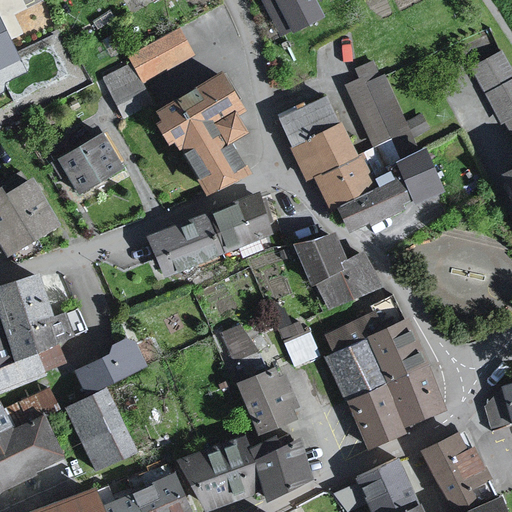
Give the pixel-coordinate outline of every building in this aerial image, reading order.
[(259,0),(278,37),(319,16),(310,0),(259,0)] [(467,66),(511,138),(511,70),(498,49),(467,66)] [(355,77),(341,84),(370,144),(390,134),(394,140),(428,126),(418,107),(400,117),(374,58),(352,66),(355,77)] [(354,153),(321,96),(271,116),(301,176),(305,175),(354,153)] [(97,137),(49,162),(72,199),(118,172),(97,137)] [(329,202),(325,209),(346,229),(358,221),(364,224),(403,206),(405,199),(434,188),(420,150),(381,164),(380,172),(367,176),(371,187),(329,202)] [(354,153),(305,175),(325,209),(329,202),(371,187),(367,176),(360,152),(354,153)] [(511,163),(496,173),(511,200),(511,163)] [(0,258),(52,230),(24,183),(0,194),(0,258)] [(139,240),(159,283),(270,238),(257,201),(139,240)] [(330,232),(286,243),(304,286),(311,282),(336,268),(333,262),(338,255),(330,232)] [(336,268),(311,282),(320,303),(377,284),(365,256),(333,262),(336,268)] [(29,279),(0,288),(0,351),(5,365),(53,347),(68,341),(61,317),(39,322),(29,279)] [(318,339),(322,359),(364,344),(400,324),(392,299),(369,308),(370,315),(318,339)] [(400,324),(364,344),(398,435),(439,412),(400,324)] [(144,371),(127,343),(98,352),(67,378),(81,402),(144,371)] [(322,359),(317,361),(360,451),(398,435),(364,344),(322,359)] [(5,365),(0,351),(0,406),(64,369),(53,347),(5,365)] [(278,366),(229,385),(251,439),(300,419),(278,366)] [(511,377),(496,384),(493,391),(481,401),(488,428),(494,427),(511,421),(511,377)] [(105,395),(62,415),(91,476),(134,457),(105,395)] [(511,421),(494,427),(500,445),(511,441),(511,421)] [(0,499),(53,472),(30,429),(0,435),(0,499)] [(244,436),(166,461),(198,511),(205,511),(254,496),(246,460),(244,436)] [(449,436),(413,455),(445,511),(456,511),(488,495),(465,436),(452,441),(449,436)] [(297,445),(246,460),(254,496),(256,505),(306,481),(297,445)] [(402,511),(419,504),(398,458),(359,474),(361,481),(337,491),(350,511),(372,501),(375,511),(402,511)] [(185,511),(168,481),(94,507),(95,511),(185,511)] [(88,493),(39,511),(95,511),(94,507),(88,493)] [(494,511),(489,500),(459,511),(494,511)]
